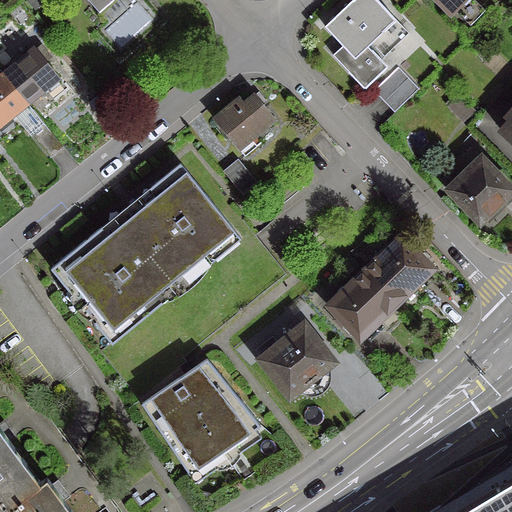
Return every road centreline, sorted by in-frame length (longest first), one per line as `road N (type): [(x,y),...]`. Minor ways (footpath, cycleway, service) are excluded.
road 1 (residential): [(259,41),(511,313)]
road 2 (residential): [(259,41),(0,262)]
road 3 (tertiary): [(309,511),(511,358)]
